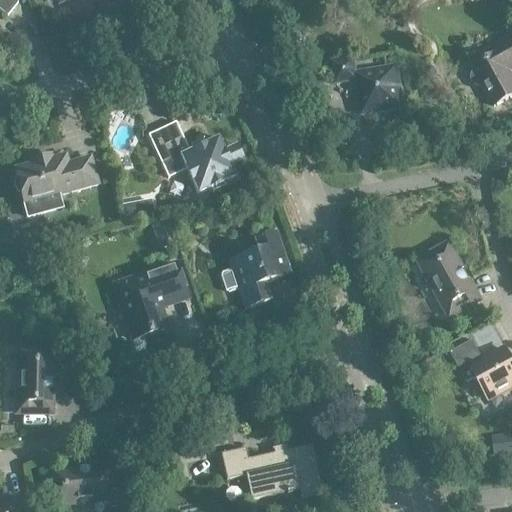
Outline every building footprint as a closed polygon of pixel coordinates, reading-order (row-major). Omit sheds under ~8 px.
[(0,0),(0,12),(7,18),(18,4),(12,0),(0,0)] [(480,86),(482,86),(494,108),(511,98),(511,79),(509,73),(511,70),(511,39),(483,55),(486,61),(472,69),(474,72),(473,73),(472,74),(471,76),(471,77),(470,78),(470,80),(471,81),(471,83),(472,84),(473,85),(474,86),(476,86),(477,87),(479,87),(480,86)] [(356,82),(362,117),(403,110),(396,68),(356,75),(353,60),(331,64),(335,86),(356,82)] [(148,137),(168,180),(186,171),(197,196),(236,178),(230,165),(233,163),(228,151),(224,153),(218,139),(189,153),(175,124),(148,137)] [(27,219),(29,218),(62,209),(59,197),(97,187),(90,160),(67,166),(65,158),(51,161),(49,157),(42,158),(44,163),(15,171),(27,219)] [(137,204),(122,207),(126,224),(140,221),(137,204)] [(259,253),(229,263),(231,271),(222,275),(221,277),(226,293),(229,294),(238,291),(244,311),(270,302),(264,285),(290,276),(276,234),(254,241),(259,253)] [(451,318),(479,303),(447,246),(420,262),(432,285),(432,289),(433,292),(435,294),(438,296),(451,318)] [(114,287),(133,341),(148,336),(148,337),(152,335),(167,329),(159,308),(165,306),(166,307),(167,307),(166,305),(186,298),(187,300),(188,300),(176,266),(114,287)] [(51,351),(19,351),(19,377),(17,380),(16,383),(17,386),(18,389),(18,415),(50,416),(51,351)] [(511,362),(506,351),(505,352),(484,363),(478,353),(456,365),(467,384),(476,379),(488,400),(511,386),(511,362)] [(432,362),(418,369),(423,378),(437,371),(432,362)] [(245,450),(220,456),(227,481),(245,477),(251,502),(286,494),(287,496),(292,494),(292,493),(299,491),(301,500),(323,496),(312,447),(286,452),(285,448),(287,448),(286,447),(272,450),(272,452),(273,451),(274,455),(248,461),(245,450)] [(113,467),(49,474),(52,506),(78,503),(82,505),(85,505),(88,504),(90,502),(116,499),(113,467)] [(17,511),(17,503),(0,505),(0,511),(17,511)]
